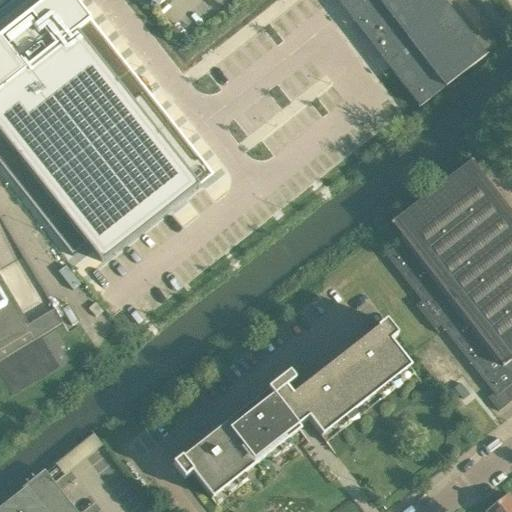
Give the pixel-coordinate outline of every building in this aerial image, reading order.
[(30,28),(0,51),(0,173),(72,265),(88,253),(102,271),(216,181),(72,0),(65,0),(53,10),(46,2),(24,20),(30,28)] [(441,0),(335,0),(420,108),(485,57),(441,0)] [(511,235),(452,157),(409,190),(413,196),(393,211),(399,219),(390,227),(460,319),(443,331),(497,401),(511,389),(511,235)] [(296,402),(291,395),(286,389),(295,382),(288,374),(267,391),(271,398),(186,464),(181,458),(172,465),(184,480),(191,474),(211,499),(300,431),(298,428),(308,421),(325,443),(414,374),(390,343),(398,337),(386,322),(376,329),(381,335),(296,402)] [(63,487),(105,453),(91,436),(49,469),(63,487)] [(0,505),(0,511),(76,511),(44,471),(0,505)] [(511,511),(511,501),(507,495),(485,511),(511,511)]
